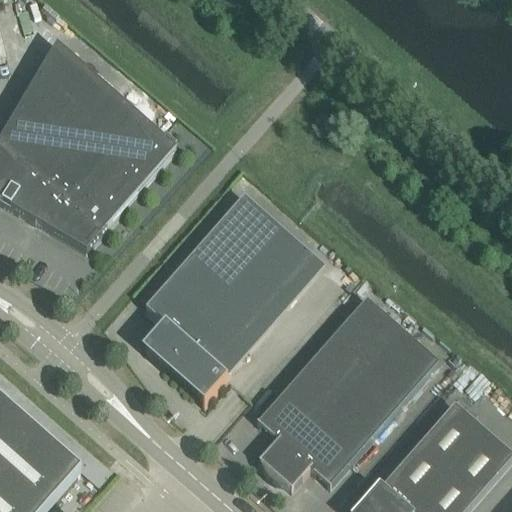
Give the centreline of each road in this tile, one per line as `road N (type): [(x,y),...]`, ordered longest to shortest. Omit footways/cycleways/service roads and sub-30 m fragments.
road 1 (unclassified): [(233,511),(0,308)]
road 2 (tertiary): [(511,198),(282,0)]
